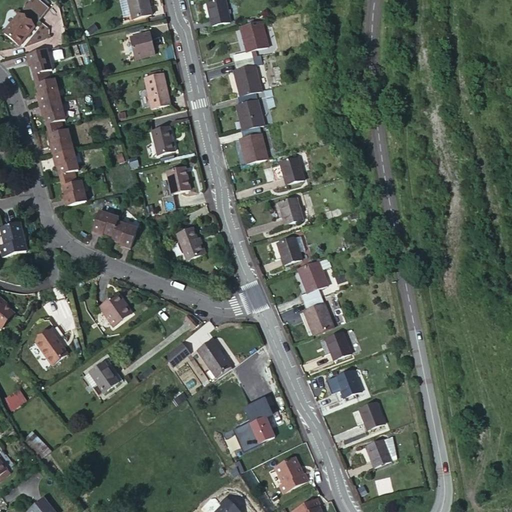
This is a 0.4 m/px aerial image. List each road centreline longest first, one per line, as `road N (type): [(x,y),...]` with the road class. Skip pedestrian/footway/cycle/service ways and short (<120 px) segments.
road 1 (tertiary): [(439,511),(444,480),(378,132),(374,0)]
road 2 (tertiary): [(172,0),(223,213),(256,299)]
road 3 (residential): [(42,192),(57,233),(85,253),(216,307),(256,299)]
road 4 (tertiary): [(256,299),(349,511)]
road 5 (residential): [(0,72),(22,114),(42,192)]
